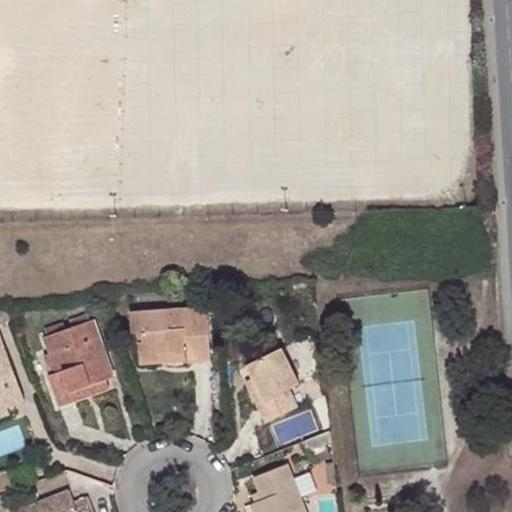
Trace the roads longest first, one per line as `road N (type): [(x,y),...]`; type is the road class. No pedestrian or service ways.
road 1 (residential): [(206,511),(212,491),(205,464),(185,449),(153,451),(135,470),(126,492),(130,511)]
road 2 (tertiary): [(503,0),(511,129)]
